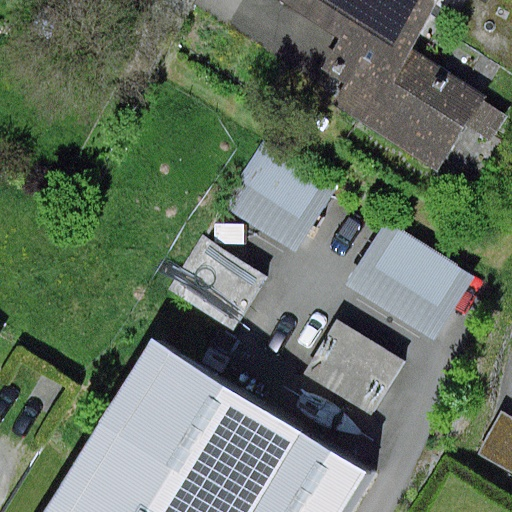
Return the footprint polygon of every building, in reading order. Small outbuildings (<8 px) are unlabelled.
[(445,0),(285,0),(346,38),(326,69),(350,84),(336,107),(437,171),(484,98),(412,52),(445,0)] [(265,144),(225,205),(297,251),(336,190),(265,144)] [(388,222),(348,284),(435,339),(474,277),(388,222)] [(209,237),(174,287),(233,328),(268,279),(209,237)] [(340,322),(308,372),(373,412),(404,363),(340,322)] [(343,511),(368,471),(155,341),(50,511),(343,511)] [(511,419),(503,414),(479,456),(511,474),(511,419)]
